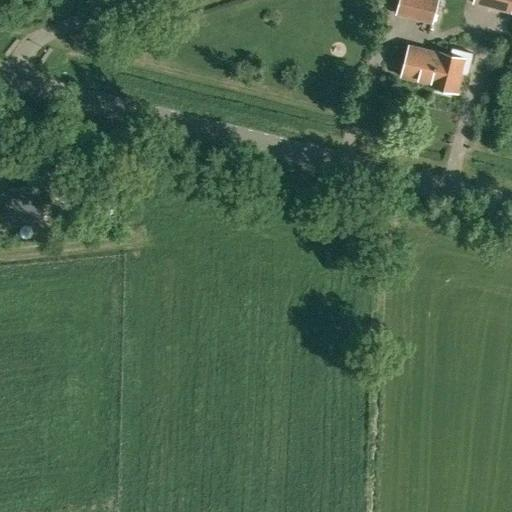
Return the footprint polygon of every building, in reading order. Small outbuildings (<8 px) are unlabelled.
[(437,0),(399,0),(397,13),(432,22),(437,0)] [(511,5),(511,0),(474,0),(474,2),(511,11),(511,5)] [(431,85),(433,85),(437,69),(433,68),(437,52),(435,51),(409,45),(404,65),(401,76),(403,77),(431,84),(431,85)] [(437,86),(435,91),(449,95),(450,89),(456,91),(463,63),(470,64),(473,53),(453,48),(451,55),(437,52),(433,68),(437,69),(433,85),(437,86)] [(43,183),(8,186),(11,222),(46,219),(43,183)]
